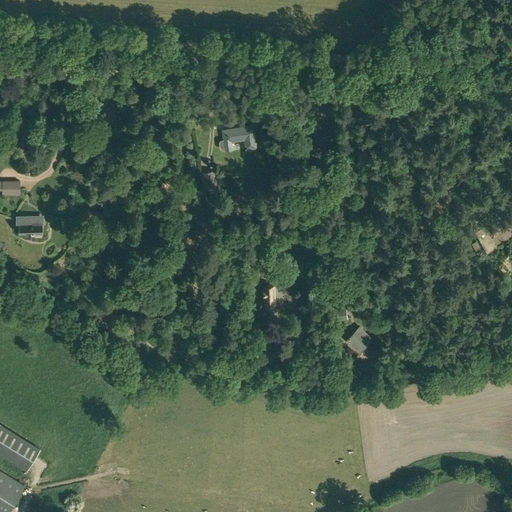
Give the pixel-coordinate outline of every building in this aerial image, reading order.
[(313,119),(332,119),(333,106),(313,105),(313,119)] [(244,139),(246,148),(257,147),(253,125),(236,128),(236,129),(223,131),(225,142),(244,139)] [(202,172),(204,189),(216,187),(216,185),(224,184),(223,176),(215,177),(214,170),(202,172)] [(2,195),(20,195),(21,179),(2,179),(2,180),(2,188),(2,195)] [(205,195),(208,215),(218,214),(215,194),(205,195)] [(19,233),(42,234),(42,224),(44,224),(44,215),(16,215),(16,225),(19,225),(19,233)] [(474,232),(487,253),(497,247),(484,226),(474,232)] [(282,259),(285,277),(298,276),(295,257),(282,259)] [(274,285),(263,286),(264,299),(266,299),(266,304),(273,304),(273,298),(275,298),(275,297),(280,297),(279,286),(274,286),(274,285)] [(330,310),(331,321),(347,319),(346,308),(330,310)] [(346,340),(359,352),(372,338),(359,326),(346,340)] [(0,424),(0,452),(27,470),(40,449),(0,424)] [(0,511),(8,511),(25,485),(0,469),(0,511)]
